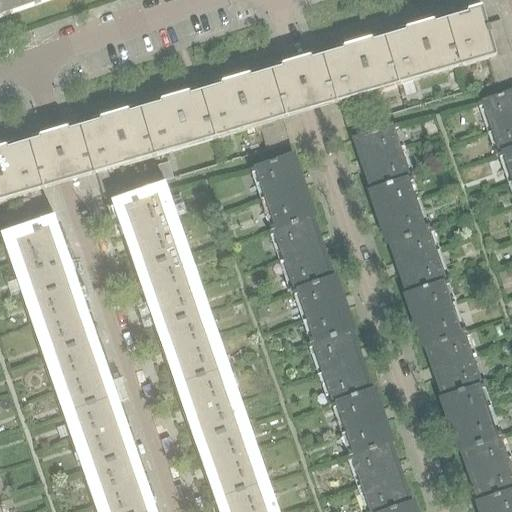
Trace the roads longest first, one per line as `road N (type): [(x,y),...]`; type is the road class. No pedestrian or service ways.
road 1 (residential): [(449,511),(281,0)]
road 2 (residential): [(34,65),(180,511)]
road 3 (residential): [(34,65),(214,0)]
